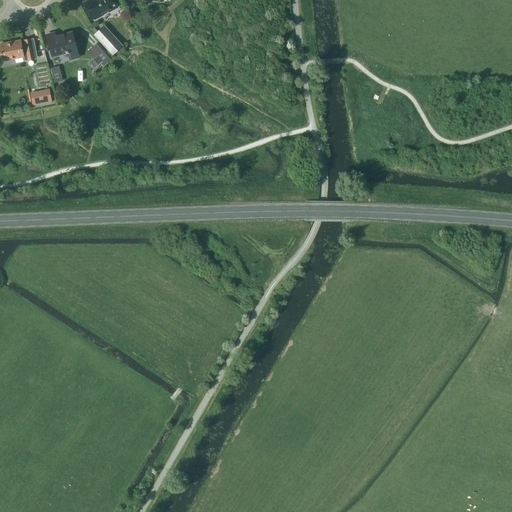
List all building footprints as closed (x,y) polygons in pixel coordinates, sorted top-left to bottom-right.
[(102,15),(102,13),(109,10),(109,11),(117,7),(116,6),(120,4),(117,0),(90,0),(84,4),(92,19),(94,17),(95,19),(102,15)] [(117,44),(116,42),(117,41),(114,39),(113,39),(102,27),(98,31),(93,26),(90,29),(110,51),(117,44)] [(79,57),(72,32),(56,37),(55,32),(46,35),(52,56),(66,52),(66,54),(68,53),(70,59),(79,57)] [(25,40),(26,49),(25,43),(21,43),(21,40),(0,44),(0,50),(2,60),(24,56),(23,56),(27,55),(27,58),(28,58),(28,60),(34,59),(33,57),(37,56),(35,47),(32,48),(30,39),(25,40)] [(91,62),(95,68),(110,56),(98,42),(93,47),(100,55),(91,62)] [(53,66),(55,81),(63,80),(62,65),(53,66)] [(41,93),(43,104),(52,102),(50,92),(41,93)]
